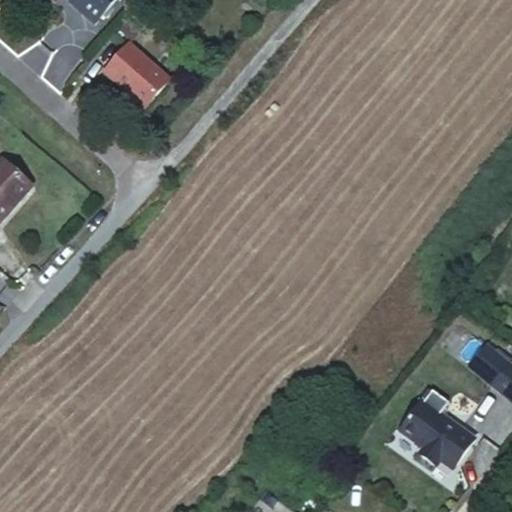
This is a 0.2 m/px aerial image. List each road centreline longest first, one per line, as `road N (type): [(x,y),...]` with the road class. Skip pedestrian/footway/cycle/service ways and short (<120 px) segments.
road 1 (unclassified): [(146,190),(311,0)]
road 2 (residential): [(0,351),(146,190)]
road 3 (residential): [(146,190),(0,65)]
